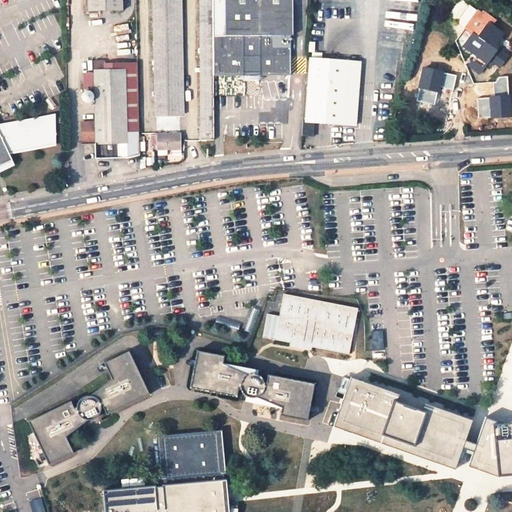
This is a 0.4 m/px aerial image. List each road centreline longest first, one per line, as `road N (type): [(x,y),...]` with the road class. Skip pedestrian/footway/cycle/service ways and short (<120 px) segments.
road 1 (tertiary): [(511,147),(292,163),(0,214)]
road 2 (unknown): [(100,32),(76,53),(73,72),(78,200)]
